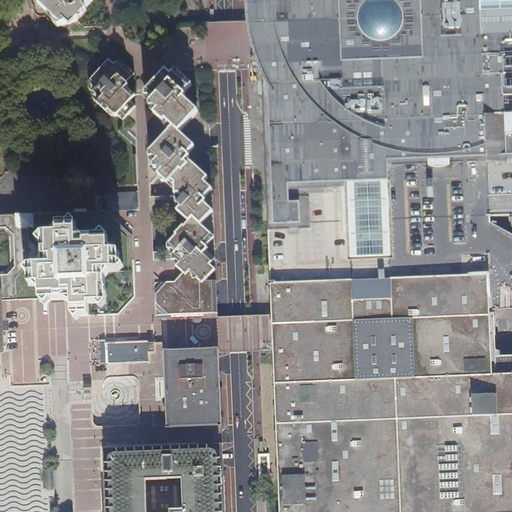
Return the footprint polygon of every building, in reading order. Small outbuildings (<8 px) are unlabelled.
[(48,0),(42,9),(53,20),(56,22),(62,28),(64,25),(70,29),(76,23),(77,22),(90,9),(86,4),(85,3),(87,0),(48,0)] [(239,0),(239,1),(239,6),(240,13),(241,21),(245,39),(248,51),(251,62),(257,76),(262,86),(262,74),(261,55),(261,50),(259,22),(259,12),(258,0),(239,0)] [(265,159),(266,171),(270,283),(272,315),(272,333),(273,352),(274,400),(278,511),(511,511),(511,375),(495,376),(495,359),(499,359),(499,356),(497,356),(497,354),(499,354),(499,353),(497,352),(494,350),(493,326),(491,275),(489,219),(511,218),(511,0),(258,0),(259,12),(259,22),(261,46),(261,50),(261,55),(261,71),(262,74),(262,86),(264,144),(265,159)] [(133,74),(116,60),(112,65),(106,60),(93,74),(87,82),(87,89),(91,92),(92,101),(110,116),(117,115),(123,120),(136,106),(131,101),(136,94),(125,83),(133,74)] [(144,92),(146,108),(153,114),(154,116),(169,130),(167,132),(178,133),(196,112),(181,99),(184,96),(182,94),(173,86),(182,77),(181,70),(162,71),(144,92)] [(182,94),(182,77),(173,86),(182,94)] [(190,85),(182,77),(182,94),(190,85)] [(188,142),(178,133),(167,132),(157,144),(166,150),(171,144),(173,144),(186,154),(189,151),(184,146),(184,143),(188,142)] [(148,137),(150,185),(157,176),(168,186),(170,187),(177,188),(195,168),(185,159),(188,156),(186,154),(173,144),(171,144),(166,150),(157,144),(156,145),(148,137)] [(193,146),(188,142),(184,143),(184,146),(189,151),(193,146)] [(195,168),(177,188),(183,193),(200,173),(195,168)] [(187,224),(199,225),(211,211),(202,204),(204,201),(202,199),(194,192),(202,183),(206,178),(200,173),(183,193),(184,195),(180,199),(173,207),(174,211),(187,224)] [(205,185),(202,183),(194,192),(202,199),(205,196),(202,192),(202,188),(205,185)] [(210,190),(205,185),(202,188),(202,192),(205,196),(210,190)] [(107,203),(116,211),(139,210),(138,192),(132,193),(106,193),(107,203)] [(105,306),(101,311),(96,305),(91,311),(92,316),(119,316),(135,298),(132,235),(100,213),(78,215),(76,223),(75,234),(84,238),(96,238),(101,232),(108,237),(107,247),(113,252),(118,252),(118,263),(124,267),(123,268),(119,271),(109,272),(104,280),(104,289),(107,292),(105,294),(105,306)] [(51,235),(42,235),(37,241),(42,246),(42,262),(38,267),(28,267),(25,273),(28,275),(29,288),(35,288),(39,293),(40,302),(45,307),(49,302),(50,302),(64,301),(72,305),(73,317),(76,322),(82,316),(92,316),(91,311),(96,305),(101,311),(105,306),(105,294),(107,292),(104,289),(104,280),(109,272),(119,271),(123,268),(124,267),(118,263),(118,252),(113,252),(107,247),(108,237),(101,232),(96,238),(84,238),(75,234),(76,223),(72,220),(68,224),(57,224),(57,229),(51,235)] [(199,225),(187,224),(183,229),(191,235),(184,244),(176,236),(166,246),(166,253),(175,260),(189,271),(204,282),(214,270),(208,266),(211,263),(203,255),(207,250),(204,247),(197,241),(206,231),(199,225)] [(183,229),(176,236),(184,244),(191,235),(183,229)] [(204,238),(208,233),(206,231),(197,241),(204,247),(208,243),(205,240),(204,238)] [(212,238),(212,237),(208,233),(204,238),(205,240),(208,243),(212,238)] [(161,316),(213,314),(211,282),(204,282),(189,271),(177,284),(164,284),(154,275),(154,284),(155,316),(161,316)] [(149,343),(149,341),(106,342),(107,365),(129,364),(149,364),(149,353),(149,343)] [(166,428),(222,426),(220,387),(216,387),(215,358),(219,358),(219,354),(218,351),(164,353),(165,379),(165,402),(166,428)] [(511,375),(511,358),(499,359),(495,359),(495,376),(511,375)] [(224,511),(222,444),(102,449),(104,511),(224,511)] [(267,456),(259,457),(259,476),(268,475),(267,456)]
